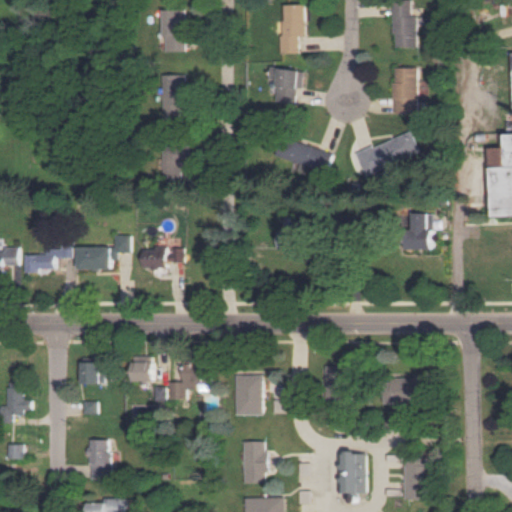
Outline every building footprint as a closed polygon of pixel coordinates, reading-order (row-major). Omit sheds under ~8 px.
[(420,15),(414,15),(414,0),(387,0),(387,15),(396,15),(396,46),(419,47),(420,15)] [(287,4),(287,21),(282,21),(283,53),(301,53),(300,35),(308,35),(308,3),(287,4)] [(187,9),(165,9),(166,51),(187,50),(187,9)] [(511,100),(510,54),(511,53),(511,216),(489,217),(486,150),(502,149),(501,134),(506,134),(506,124),(511,123),(511,100)] [(299,102),(301,69),(272,67),(271,92),(279,92),(278,101),(299,102)] [(397,113),(421,113),(420,67),(396,67),(397,113)] [(189,74),(165,74),(165,120),(189,120),(189,74)] [(360,153),(368,175),(424,152),(415,130),(360,153)] [(279,156),(330,172),(337,153),(285,136),(279,156)] [(191,145),(166,145),(166,184),(184,184),(184,170),(191,170),(191,145)] [(437,249),(437,213),(415,212),(415,248),(437,249)] [(284,249),(307,249),(306,216),(290,216),(290,230),(283,230),(284,249)] [(135,251),(134,234),(118,234),(118,246),(82,247),(82,269),(116,268),(116,259),(121,259),(121,251),(135,251)] [(22,246),(7,246),(7,251),(0,250),(0,272),(8,273),(8,264),(22,265),(22,246)] [(29,271),(43,271),(43,268),(59,268),(59,257),(76,257),(76,247),(49,246),(49,254),(29,254),(29,271)] [(187,262),(188,247),(174,247),(174,248),(146,248),(146,267),(155,267),(155,269),(171,269),(171,262),(187,262)] [(158,380),(157,355),(136,356),(137,381),(158,380)] [(108,382),(108,361),(86,361),(86,383),(108,382)] [(190,398),(190,388),(203,388),(203,383),(216,383),(216,362),(188,363),(188,381),(173,381),(173,398),(190,398)] [(355,401),(356,365),(329,365),(329,401),(355,401)] [(240,414),(267,414),(267,374),(240,374),(240,414)] [(386,402),(428,401),(428,378),(385,379),(386,402)] [(36,409),(36,399),(27,399),(27,383),(11,384),(11,405),(4,405),(4,422),(17,422),(17,414),(27,414),(27,409),(36,409)] [(159,399),(170,399),(170,385),(158,386),(159,399)] [(101,401),(86,400),(86,412),(100,413),(101,401)] [(93,478),(113,478),(112,439),(92,439),(93,478)] [(247,441),(247,483),(270,483),(270,440),(247,441)] [(27,458),(27,444),(11,443),(11,457),(27,458)] [(369,452),(343,451),(342,492),(369,493),(369,452)] [(406,498),(430,499),(430,457),(407,457),(406,498)] [(248,511),(287,511),(287,496),(248,497),(248,511)] [(91,502),(91,511),(128,511),(129,497),(106,498),(107,502),(91,502)]
